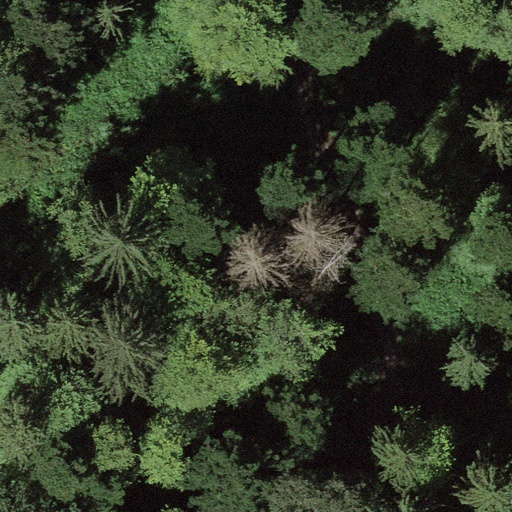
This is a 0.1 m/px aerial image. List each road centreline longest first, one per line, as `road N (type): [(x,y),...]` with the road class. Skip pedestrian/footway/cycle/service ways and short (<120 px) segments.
road 1 (track): [(271,0),(382,333),(349,511)]
road 2 (track): [(444,511),(382,333)]
